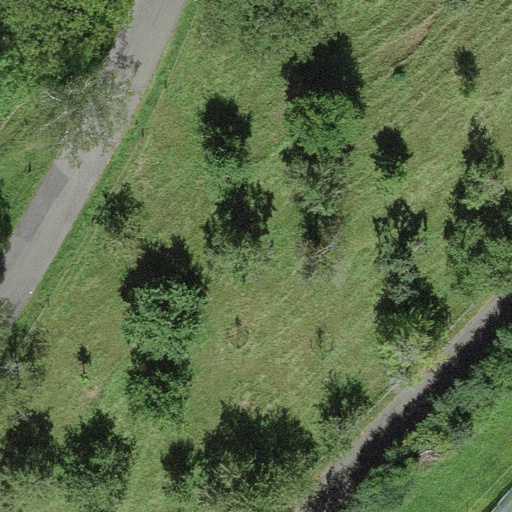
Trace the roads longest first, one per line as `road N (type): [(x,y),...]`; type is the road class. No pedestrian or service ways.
road 1 (tertiary): [(0,291),(147,0)]
road 2 (track): [(287,511),(511,292)]
